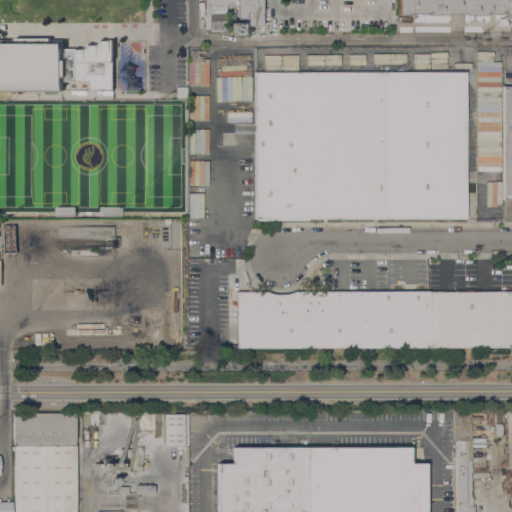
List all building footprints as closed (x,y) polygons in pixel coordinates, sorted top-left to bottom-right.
[(234,1),(234,5),(226,5),(226,31),(210,31),(209,28),(204,28),(204,14),(205,14),(204,0),(236,0),(236,1),(234,1)] [(236,0),(261,0),(261,26),(236,26),(236,1),(236,0)] [(511,0),(511,14),(464,15),(464,13),(447,13),(447,15),(426,15),(426,13),(408,13),(408,15),(398,15),(398,0),(511,0)] [(90,89),(90,81),(66,81),(65,91),(48,91),(48,93),(38,93),(38,91),(23,91),(23,93),(12,93),(12,91),(0,91),(0,43),(2,43),(2,40),(14,40),(14,37),(50,38),(50,40),(66,40),(66,48),(87,48),(87,43),(100,43),(100,39),(113,39),(114,90),(92,90),(92,89),(90,89)] [(295,54),(262,54),(262,68),(296,68),(295,54)] [(206,61),(187,61),(186,84),(206,85),(206,61)] [(498,61),(473,61),(474,102),(483,102),(482,86),(498,86),(498,61)] [(465,219),(307,219),(307,220),(256,220),(256,219),(254,219),(254,71),(465,71),(465,79),(465,219)] [(502,164),(502,150),(500,150),(500,92),(499,91),(500,88),(501,86),(511,86),(511,198),(502,199),(502,182),(499,182),(499,164),(502,164)] [(192,152),(207,152),(207,129),(193,128),(192,152)] [(201,193),(186,192),(186,216),(201,216),(201,193)] [(428,344),(425,344),(425,347),(235,348),(235,292),(252,291),(265,294),(275,296),(288,295),(296,291),(428,291),(428,344)] [(511,346),(428,347),(428,344),(428,291),(510,291),(510,294),(511,294),(511,346)] [(454,511),(455,441),(454,441),(454,410),(471,410),(470,439),(471,439),(471,505),(474,505),(474,511),(454,511)] [(75,413),(75,511),(13,511),(13,445),(12,445),(12,413),(75,413)] [(163,414),(187,413),(187,445),(163,445),(163,414)] [(409,447),(409,463),(424,463),(424,511),(216,511),(216,463),(232,463),(232,447),(409,447)] [(153,485),(153,494),(134,494),(134,485),(153,485)] [(127,486),(127,494),(118,494),(118,486),(127,486)] [(0,511),(0,501),(11,501),(11,511),(0,511)]
